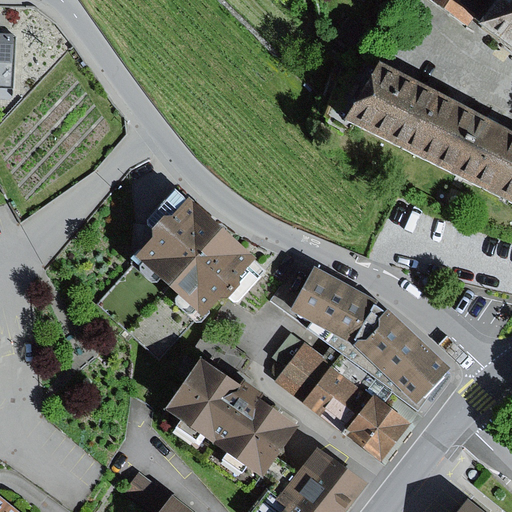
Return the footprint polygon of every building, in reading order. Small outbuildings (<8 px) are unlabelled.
[(511,0),(417,0),(467,36),(463,42),(511,75),(511,0)] [(0,91),(11,92),(14,39),(0,37),(0,91)] [(439,175),(471,116),(375,66),(344,126),(439,175)] [(511,213),(511,137),(471,116),(439,175),(511,213)] [(145,247),(127,267),(130,270),(194,325),(211,307),(220,308),(232,294),(232,287),(251,266),(216,235),(183,205),(164,226),(158,224),(143,240),(145,247)] [(446,372),(453,363),(393,304),(391,306),(379,298),(376,304),(309,272),(285,316),(306,328),(303,333),(338,359),(388,398),(395,389),(419,409),(448,374),(446,372)] [(207,329),(198,342),(243,373),(252,360),(207,329)] [(365,441),(385,456),(398,440),(415,418),(388,398),(338,359),(334,365),(291,332),(270,359),(284,370),(276,380),(302,400),(297,406),(357,452),(365,441)] [(303,422),(205,354),(170,406),(288,486),(300,471),(279,457),(303,422)] [(269,488),(250,511),(345,511),(368,482),(320,445),(300,471),(288,486),(280,497),(269,488)] [(195,511),(140,470),(125,489),(154,511),(152,511),(195,511)] [(31,511),(1,487),(0,487),(0,511),(31,511)] [(489,511),(471,498),(459,511),(489,511)]
